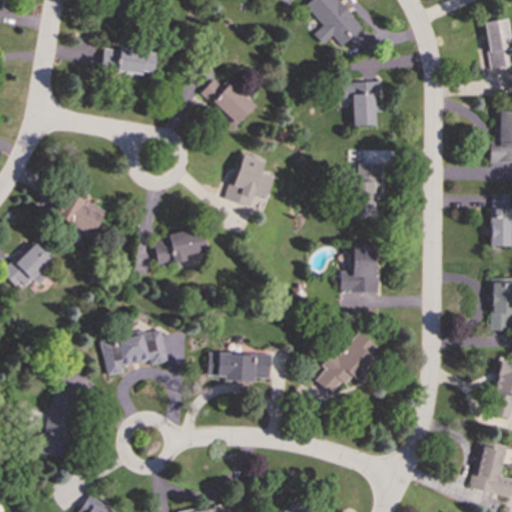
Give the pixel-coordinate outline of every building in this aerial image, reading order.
[(307,0),(302,5),(320,25),(310,33),(319,44),(328,35),(337,45),(359,26),(335,0),(307,0)] [(481,21),(487,68),(511,64),(511,39),(507,40),(503,18),(481,21)] [(150,75),(152,53),(100,47),(98,69),(150,75)] [(197,92),(231,125),(251,105),(224,79),(218,86),(210,78),(197,92)] [(350,125),(372,124),(371,110),(376,110),(375,81),(335,82),(336,97),(349,97),(350,125)] [(511,110),(493,111),(493,141),(487,141),(487,162),(511,161),(511,110)] [(271,175),(258,172),(261,161),(236,154),(223,199),(247,206),(250,193),(265,197),(271,175)] [(376,163),(352,163),(351,204),(341,204),(341,216),(375,217),(376,163)] [(52,216),(89,235),(102,210),(87,203),(86,204),(65,193),(52,216)] [(506,246),(507,194),(487,194),(487,245),(506,246)] [(202,251),(199,228),(164,233),(165,238),(150,240),(154,265),(180,261),(179,255),(202,251)] [(29,278),(35,284),(47,273),(42,268),(49,260),(31,242),(0,271),(0,273),(16,290),(29,278)] [(337,291),(375,291),(376,271),(372,271),(372,244),(349,244),(348,270),(337,270),(337,291)] [(486,330),(506,330),(506,314),(511,314),(511,291),(511,278),(486,278),(486,330)] [(96,341),(103,375),(120,372),(119,365),(146,360),(147,365),(164,361),(158,329),(96,341)] [(373,345),(356,331),(334,356),(329,351),(318,364),(322,368),(312,380),(329,394),(346,374),(353,380),(371,358),(367,354),(373,345)] [(266,378),(267,354),(204,353),(204,375),(221,376),(221,380),(250,381),(250,378),(266,378)] [(511,365),(497,362),(487,414),(507,418),(511,396),(511,365)] [(60,456),(73,393),(49,388),(36,451),(60,456)] [(466,487),(508,497),(511,479),(496,475),(502,450),(477,444),(466,487)] [(307,511),(309,509),(289,496),(278,511),(307,511)] [(74,511),(107,511),(83,497),(74,511)]
